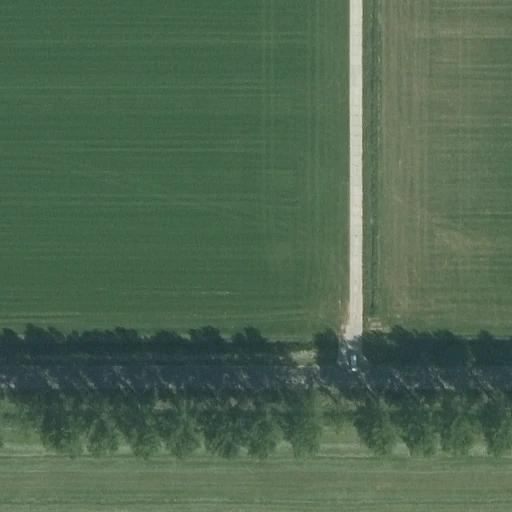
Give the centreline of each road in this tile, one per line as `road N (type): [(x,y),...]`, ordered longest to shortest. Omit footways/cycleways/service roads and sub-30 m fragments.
road 1 (unclassified): [(0,377),(511,377)]
road 2 (unknown): [(353,0),(351,377)]
